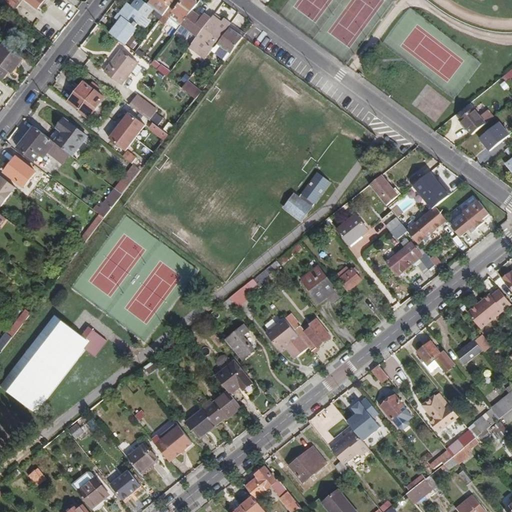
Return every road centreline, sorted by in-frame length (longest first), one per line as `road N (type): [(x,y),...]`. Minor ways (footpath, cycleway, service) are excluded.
road 1 (secondary): [(171,511),(511,236)]
road 2 (residential): [(511,203),(239,0)]
road 3 (residential): [(101,0),(0,132)]
